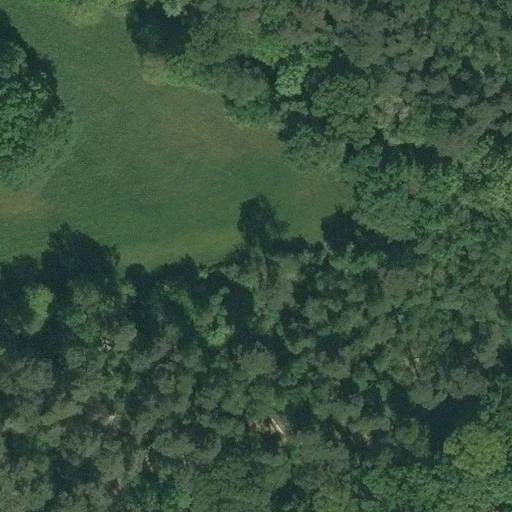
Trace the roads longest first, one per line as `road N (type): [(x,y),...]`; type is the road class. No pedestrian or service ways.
road 1 (unclassified): [(511,171),(164,0)]
road 2 (track): [(431,511),(485,428),(511,409)]
